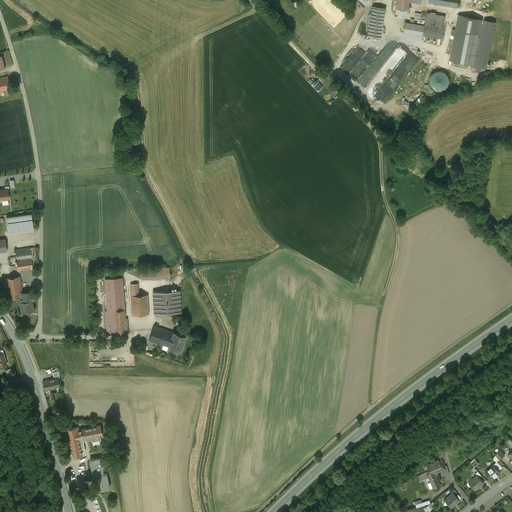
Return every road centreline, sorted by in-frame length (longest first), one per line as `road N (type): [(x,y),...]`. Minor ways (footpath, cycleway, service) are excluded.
road 1 (unclassified): [(33,334),(40,303),(37,173),(0,15)]
road 2 (primary): [(511,318),(368,426),(273,511)]
road 3 (track): [(251,0),(372,128)]
road 4 (unclassified): [(166,319),(140,319),(129,338),(33,334)]
road 5 (secondary): [(68,511),(31,377)]
